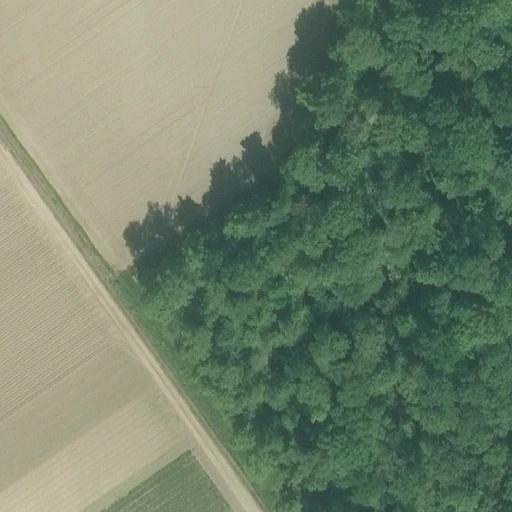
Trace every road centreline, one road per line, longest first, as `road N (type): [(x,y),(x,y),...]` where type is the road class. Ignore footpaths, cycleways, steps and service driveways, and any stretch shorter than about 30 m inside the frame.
road 1 (track): [(511,197),(421,284),(380,353),(361,403),(359,511)]
road 2 (track): [(292,511),(124,276)]
